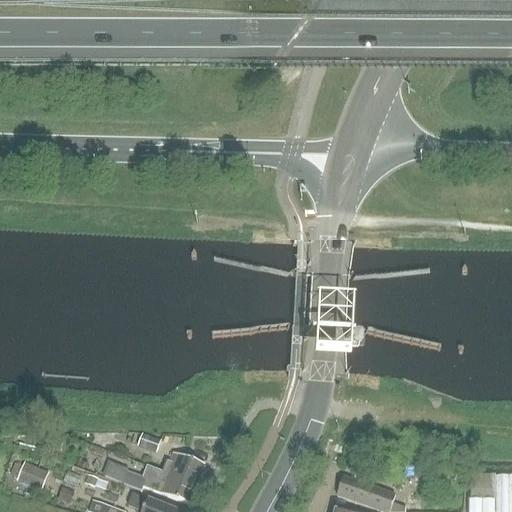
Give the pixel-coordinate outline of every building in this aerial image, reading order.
[(358,345),(360,343),(361,333),(361,332),(360,332),(359,331),(353,331),(351,332),(350,342),(352,345),(358,345)] [(61,453),(64,439),(37,433),(34,446),(61,453)] [(157,455),(162,442),(143,434),(138,447),(157,455)] [(163,470),(162,473),(197,487),(204,467),(174,456),(171,464),(166,462),(165,464),(161,469),(163,470)] [(42,491),(49,475),(25,464),(18,481),(42,491)] [(197,487),(162,473),(147,468),(142,479),(127,473),(122,486),(142,493),(143,489),(189,507),(197,487)] [(98,481),(88,477),(85,486),(95,489),(98,481)] [(511,511),(511,478),(495,479),(495,478),(471,477),(471,503),(469,503),(469,511),(511,511)] [(405,511),(406,511),(393,506),(396,499),(344,480),(337,499),(374,511),(405,511)] [(74,495),(63,491),(58,502),(69,506),(74,495)] [(176,511),(147,501),(133,496),(128,509),(135,511),(176,511)] [(119,511),(93,502),(89,511),(119,511)]
